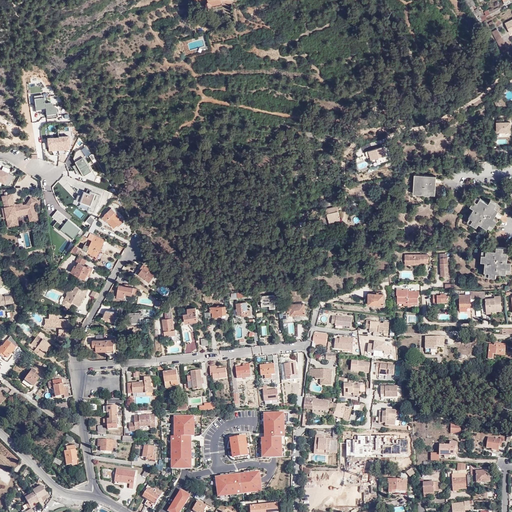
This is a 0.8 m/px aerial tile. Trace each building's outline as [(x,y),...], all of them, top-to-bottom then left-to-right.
[(232,0),(194,0),(196,9),(232,1),(232,0)] [(464,0),(480,22),(500,11),(498,7),(490,11),(489,9),(483,12),(485,14),(483,15),(480,10),(479,11),(477,8),(474,10),(473,9),(476,8),(474,4),(475,3),(472,0),(464,0)] [(506,45),(498,29),(492,32),(501,48),(506,45)] [(45,108),(46,116),(56,115),(55,107),(53,107),(52,102),(44,103),(43,97),(33,98),(35,108),(45,108)] [(499,122),(499,119),(494,119),(495,132),(509,131),(508,121),(502,122),(499,122)] [(69,136),(45,137),(47,150),(70,148),(69,136)] [(386,154),(384,146),(366,151),(368,157),(372,156),(372,158),(386,154)] [(75,165),(73,166),(78,174),(81,173),(82,175),(90,170),(82,156),(74,162),(75,165)] [(480,171),(511,168),(511,163),(511,160),(479,163),(480,171)] [(9,184),(14,176),(0,169),(0,180),(7,184),(9,184)] [(437,183),(437,177),(413,176),(412,194),(436,196),(437,183)] [(78,195),(76,200),(89,205),(88,210),(94,212),(100,195),(90,192),(89,194),(82,191),(80,195),(78,195)] [(12,193),(2,196),(4,207),(2,207),(4,218),(6,218),(8,227),(19,225),(18,216),(28,214),(30,221),(39,219),(37,210),(35,210),(34,205),(37,201),(31,197),(26,204),(23,204),(23,203),(17,204),(15,203),(12,193)] [(492,230),(497,221),(494,219),(497,214),(499,211),(498,210),(500,206),(491,201),(489,204),(481,199),(480,200),(476,198),(470,207),(474,209),(469,217),(470,218),(468,222),(477,228),(480,224),(488,229),(488,228),(492,230)] [(341,220),(338,206),(326,208),(330,223),(341,220)] [(124,221),(112,207),(104,214),(105,215),(102,218),(105,221),(107,220),(114,228),(118,224),(119,225),(124,221)] [(81,229),(57,210),(52,216),(57,221),(54,224),(72,240),(81,229)] [(85,221),(90,225),(94,219),(89,215),(85,221)] [(97,224),(93,221),(89,230),(90,231),(93,232),(96,227),(98,229),(100,225),(97,224)] [(98,256),(105,240),(95,235),(91,232),(88,238),(92,240),(90,246),(85,243),(83,249),(98,256)] [(507,253),(507,249),(496,247),(496,252),(491,251),(486,250),(486,251),(482,251),(481,262),(485,262),(484,272),(485,272),(485,276),(496,277),(496,273),(506,274),(506,273),(510,273),(511,263),(507,262),(508,253),(507,253)] [(428,262),(428,254),(405,255),(405,264),(415,264),(415,263),(420,262),(428,262)] [(82,265),(85,260),(77,256),(74,261),(77,263),(74,267),(72,266),(69,272),(84,279),(86,275),(88,276),(92,269),(86,266),(86,267),(82,265)] [(448,274),(447,258),(440,258),(441,275),(448,274)] [(149,281),(156,272),(143,263),(140,267),(142,268),(138,273),(149,281)] [(0,304),(1,305),(13,303),(13,295),(4,296),(0,292),(0,286),(5,280),(0,275),(0,304)] [(88,289),(76,284),(72,290),(70,289),(68,290),(66,291),(67,294),(62,302),(63,304),(68,307),(72,302),(78,306),(88,289)] [(136,295),(137,288),(129,286),(130,284),(125,284),(124,286),(119,285),(117,297),(124,298),(125,293),(136,295)] [(99,294),(93,291),(90,297),(96,300),(99,294)] [(420,299),(420,293),(413,293),(413,292),(409,292),(409,291),(404,291),(404,292),(397,292),(397,298),(398,298),(398,306),(409,306),(409,308),(419,308),(419,299),(420,299)] [(384,305),(385,294),(369,293),(368,304),(384,305)] [(459,294),(459,308),(469,307),(472,307),(472,295),(459,294)] [(275,308),(274,295),(260,296),(261,306),(269,305),(269,308),(275,308)] [(448,304),(448,296),(432,296),(433,304),(448,304)] [(502,311),(501,296),(495,296),(495,298),(486,299),(487,314),(491,314),(491,312),(502,311)] [(249,310),(248,302),(236,303),(237,315),(241,315),(241,316),(251,315),(250,310),(249,310)] [(305,313),(304,303),(287,304),(288,315),(305,313)] [(227,313),(226,305),(210,306),(211,312),(213,312),(213,316),(220,316),(220,314),(227,313)] [(199,321),(197,307),(188,309),(189,313),(184,314),(185,323),(199,321)] [(62,329),(62,328),(61,320),(60,313),(59,310),(51,313),(52,317),(48,317),(49,326),(56,325),(58,334),(63,336),(62,329)] [(102,320),(113,321),(115,311),(104,310),(102,320)] [(169,313),(165,313),(166,319),(162,319),(164,335),(170,334),(170,336),(176,335),(175,330),(174,330),(172,311),(172,312),(169,312),(169,313)] [(140,317),(144,317),(143,312),(125,313),(126,318),(127,318),(128,323),(140,322),(140,317)] [(351,328),(352,319),(332,316),(331,324),(335,324),(335,325),(351,328)] [(61,320),(62,328),(65,328),(65,329),(62,329),(63,335),(69,336),(69,328),(75,327),(75,319),(61,320)] [(19,323),(24,333),(30,330),(24,320),(19,323)] [(366,328),(370,328),(370,327),(378,328),(378,330),(380,330),(380,332),(389,333),(390,323),(385,322),(385,324),(379,323),(379,322),(371,321),(371,320),(366,320),(366,328)] [(41,331),(37,328),(24,343),(39,354),(48,343),(38,335),(41,331)] [(315,335),(314,335),(312,348),(315,348),(316,343),(326,344),(327,334),(315,333),(315,335)] [(17,342),(8,335),(0,344),(0,355),(2,353),(6,357),(17,342)] [(444,347),(444,337),(426,336),(426,349),(438,349),(438,347),(444,347)] [(335,339),(334,347),(343,348),(343,350),(353,350),(354,339),(339,338),(339,339),(335,339)] [(114,351),(114,339),(92,340),(92,346),(95,346),(96,350),(107,350),(107,352),(114,351)] [(505,355),(506,344),(496,343),(496,345),(490,344),(488,358),(493,359),(494,354),(505,355)] [(368,373),(370,362),(352,360),(350,370),(364,372),(368,373)] [(296,370),(295,362),(284,364),(286,380),(298,378),(297,370),(296,370)] [(251,376),(249,363),(246,363),(243,363),(243,366),(236,367),(237,378),(251,376)] [(387,375),(387,373),(389,373),(389,375),(394,375),(395,365),(377,363),(375,374),(379,375),(379,374),(387,375)] [(271,378),(271,376),(271,374),(275,374),(274,364),(260,365),(261,375),(263,375),(263,379),(271,378)] [(227,378),(226,368),(216,369),(216,365),(211,366),(213,379),(227,378)] [(34,369),(30,366),(19,381),(29,387),(37,375),(32,372),(34,369)] [(321,371),(322,369),(310,369),(309,377),(317,377),(317,371),(321,371)] [(332,370),(322,369),(321,371),(317,371),(317,377),(317,379),(321,379),(321,384),(331,385),(332,370)] [(203,389),(200,370),(191,371),(192,375),(187,375),(188,381),(191,380),(191,383),(193,383),(193,389),(203,389)] [(178,381),(176,371),(163,372),(165,388),(171,387),(171,381),(178,381)] [(128,386),(128,393),(145,392),(145,393),(153,393),(153,387),(150,387),(150,376),(144,376),(145,382),(132,382),(132,386),(128,386)] [(47,379),(45,381),(46,381),(46,385),(50,385),(51,392),(49,392),(49,396),(61,393),(62,396),(66,395),(65,386),(61,386),(59,377),(47,379)] [(348,393),(353,393),(359,393),(359,391),(360,391),(360,385),(353,385),(353,384),(344,384),(343,396),(348,396),(348,393)] [(277,388),(267,389),(267,385),(262,385),(263,401),(278,400),(277,388)] [(397,396),(397,386),(380,386),(381,394),(385,394),(385,396),(397,396)] [(313,399),(306,398),(304,410),(311,410),(313,399)] [(317,410),(325,410),(328,411),(329,407),(329,403),(329,401),(313,399),(311,410),(313,410),(312,414),(317,414),(317,410)] [(342,402),(337,403),(337,404),(337,406),(334,411),(331,410),(328,415),(333,415),(333,416),(343,418),(349,419),(351,409),(346,408),(346,410),(343,409),(342,411),(340,411),(341,407),(342,404),(342,402)] [(118,424),(117,405),(104,406),(104,412),(108,412),(108,419),(104,419),(104,425),(109,425),(109,428),(117,428),(117,424),(118,424)] [(396,414),(396,410),(387,409),(386,411),(383,411),(383,410),(380,410),(379,417),(394,418),(394,414),(396,414)] [(264,436),(261,436),(262,457),(282,456),(282,436),(284,436),(283,412),(263,413),(264,434),(264,436)] [(144,417),(142,417),(142,415),(134,416),(135,423),(129,423),(130,430),(135,430),(135,429),(140,428),(140,426),(150,425),(151,427),(156,427),(156,421),(150,422),(150,418),(155,418),(155,414),(144,415),(144,417)] [(174,435),(170,435),(170,468),(192,468),(191,438),(191,436),(194,436),(194,416),(174,416),(174,435)] [(394,418),(379,417),(378,423),(382,424),(382,423),(386,423),(386,425),(395,425),(396,421),(394,421),(394,418)] [(462,433),(461,424),(451,424),(452,433),(462,433)] [(375,430),(372,430),(366,430),(366,438),(375,438),(375,430)] [(74,439),(68,435),(66,440),(72,443),(74,439)] [(357,443),(357,436),(353,436),(353,435),(343,435),(343,443),(357,443)] [(331,437),(320,436),(319,444),(315,444),(314,449),(330,451),(331,437)] [(246,445),(244,437),(230,439),(233,457),(247,455),(246,445)] [(504,442),(504,438),(501,438),(488,437),(487,447),(493,448),(492,449),(499,450),(500,446),(502,446),(502,442),(504,442)] [(116,451),(117,440),(99,439),(98,446),(101,446),(101,451),(116,451)] [(440,453),(439,455),(445,455),(445,457),(450,457),(450,456),(455,456),(455,450),(458,450),(458,443),(456,443),(456,442),(450,442),(450,445),(439,445),(440,453)] [(75,445),(66,446),(66,451),(64,451),(66,465),(72,464),(72,465),(77,465),(76,454),(75,445)] [(155,460),(156,455),(153,455),(154,446),(144,445),(143,457),(147,457),(147,459),(155,460)] [(62,461),(55,458),(53,462),(60,466),(62,461)] [(411,468),(406,472),(410,477),(415,473),(411,468)] [(133,489),(136,472),(117,469),(116,476),(119,477),(118,482),(131,483),(130,489),(133,489)] [(238,473),(215,476),(218,496),(262,490),(260,470),(238,473)] [(490,482),(490,471),(477,471),(477,482),(490,482)] [(466,473),(458,474),(452,474),(454,491),(459,491),(459,489),(467,489),(466,473)] [(372,488),(373,477),(350,477),(350,486),(355,486),(355,488),(372,488)] [(331,485),(331,478),(315,478),(315,483),(317,483),(317,491),(325,491),(326,492),(334,492),(335,485),(331,485)] [(406,493),(407,480),(389,479),(388,484),(390,484),(390,492),(406,493)] [(439,491),(438,482),(424,483),(424,479),(419,479),(419,488),(424,488),(424,498),(435,498),(435,494),(435,491),(439,491)] [(33,489),(25,494),(32,506),(35,503),(33,500),(38,497),(40,501),(44,498),(42,495),(46,492),(40,482),(32,487),(33,489)] [(274,483),(273,490),(289,491),(290,484),(274,483)] [(148,485),(146,488),(148,489),(146,491),(143,496),(148,499),(145,504),(153,509),(161,495),(159,494),(160,492),(157,490),(158,488),(154,486),(153,488),(148,485)] [(181,489),(168,510),(170,511),(179,511),(190,494),(181,489)] [(214,508),(217,503),(199,492),(195,498),(200,501),(200,500),(214,508)] [(471,510),(470,501),(464,501),(464,503),(452,504),(453,511),(465,511),(471,510)] [(197,511),(204,511),(208,507),(199,502),(194,510),(197,511)] [(275,511),(278,511),(278,503),(250,506),(250,511),(275,511)]
